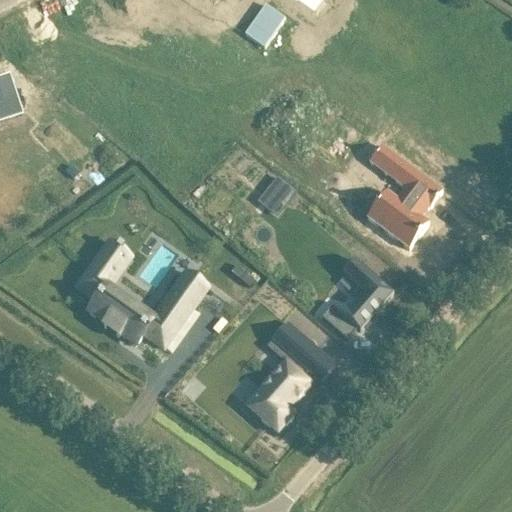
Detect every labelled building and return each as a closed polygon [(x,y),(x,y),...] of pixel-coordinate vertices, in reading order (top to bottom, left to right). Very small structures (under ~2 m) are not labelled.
[(147,0),(129,0),(116,19),(155,48),(172,25),(194,42),(209,21),(187,5),(175,21),(147,0)] [(294,0),(295,0),(297,0),(310,9),(316,0),(294,0)] [(438,0),(418,0),(416,3),(447,22),(454,10),(438,0)] [(511,18),(501,9),(486,28),(511,50),(511,18)] [(51,63),(50,64),(91,97),(113,70),(109,67),(120,52),(136,65),(137,63),(101,34),(100,36),(105,40),(95,53),(69,32),(68,33),(74,38),(53,64),(51,63)] [(0,104),(17,98),(10,77),(0,80),(0,104)] [(170,140),(187,156),(212,130),(186,105),(170,123),(178,131),(170,140)] [(447,113),(424,145),(473,180),(495,147),(447,113)] [(385,202),(369,222),(412,254),(418,246),(420,247),(423,243),(422,241),(431,228),(423,222),(444,195),(373,142),(372,143),(399,163),(387,178),(407,193),(395,209),(385,202)] [(340,205),(303,175),(293,187),(330,217),(340,205)] [(278,180),(268,192),(287,208),(297,195),(278,180)] [(110,245),(78,290),(97,304),(90,316),(106,327),(104,329),(119,340),(120,337),(136,349),(144,337),(164,352),(208,290),(201,286),(194,297),(179,286),(154,321),(109,290),(131,260),(110,245)] [(334,307),(322,321),(347,343),(357,332),(360,335),(394,297),(355,262),(354,263),(354,264),(344,276),(364,298),(352,312),(334,307)] [(237,268),(232,275),(250,290),(255,284),(237,268)] [(286,365),(247,409),(279,437),(294,419),(287,413),(310,386),(301,378),(322,355),(289,325),(267,350),(280,361),(281,360),(286,365)]
